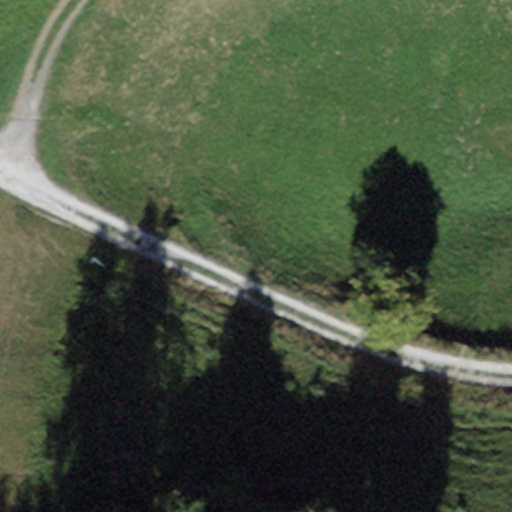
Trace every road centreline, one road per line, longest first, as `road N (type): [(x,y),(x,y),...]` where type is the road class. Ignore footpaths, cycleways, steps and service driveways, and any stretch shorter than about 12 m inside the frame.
road 1 (track): [(0,165),(89,214),(389,348),(511,370)]
road 2 (track): [(74,0),(45,39),(27,83),(10,172)]
